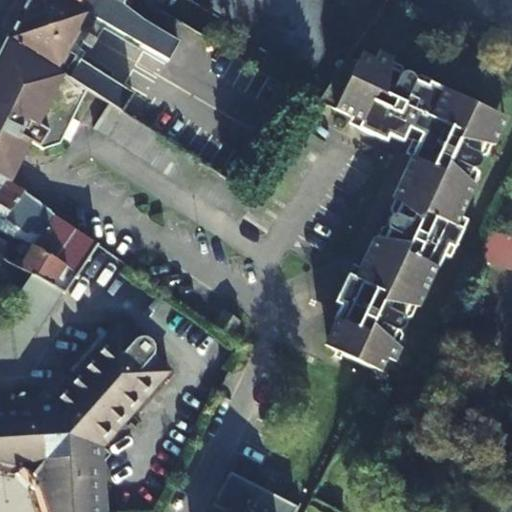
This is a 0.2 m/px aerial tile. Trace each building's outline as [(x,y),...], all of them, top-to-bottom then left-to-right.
[(107,103),(121,112),(132,90),(69,51),(89,10),(155,51),(162,37),(122,6),(124,0),(25,0),(6,38),(9,40),(87,90),(107,103)] [(6,38),(0,51),(0,143),(22,157),(29,144),(44,151),(59,144),(87,90),(9,40),(6,38)] [(403,142),(405,139),(430,87),(417,81),(415,77),(412,74),(409,73),(403,74),(391,68),(391,59),(356,62),(334,111),(361,124),(358,131),(377,141),(381,133),(403,142)] [(416,144),(442,90),(431,84),(430,87),(405,139),(416,144)] [(396,350),(390,342),(396,330),(398,331),(403,324),(403,317),(408,307),(415,308),(433,269),(435,270),(474,189),(468,180),(472,173),(475,171),(478,169),(481,167),(481,163),(479,156),(484,147),(493,146),(506,120),(442,90),(416,144),(395,188),(403,196),(398,206),(394,207),(391,210),(389,213),(388,218),(391,223),(386,231),(376,229),(357,269),(350,266),(331,305),(338,308),(320,346),(368,369),(396,350)] [(254,195),(121,112),(107,103),(93,127),(238,219),(241,214),(254,195)] [(301,127),(254,195),(241,214),(265,230),(324,142),(301,127)] [(22,157),(0,143),(0,178),(9,184),(14,173),(22,157)] [(0,206),(7,211),(19,193),(21,191),(9,184),(0,178),(0,206)] [(53,213),(31,245),(62,267),(73,274),(76,276),(98,244),(53,213)] [(511,236),(485,229),(478,257),(511,266),(511,236)] [(19,267),(31,272),(53,283),(62,267),(31,245),(0,230),(0,240),(26,256),(19,267)] [(31,272),(19,267),(0,256),(0,284),(16,294),(29,275),(31,272)] [(29,275),(16,294),(0,318),(0,355),(16,356),(62,288),(53,283),(31,272),(29,275)] [(223,313),(214,324),(231,336),(239,324),(223,313)] [(0,463),(15,468),(32,484),(42,511),(102,511),(101,460),(110,450),(100,443),(168,369),(159,361),(161,356),(162,351),(164,346),(163,340),(160,333),(153,328),(147,324),(142,324),(135,326),(126,331),(118,323),(49,397),(41,389),(33,396),(0,397),(0,463)] [(251,511),(257,502),(225,485),(215,503),(225,509),(224,511),(251,511)]
